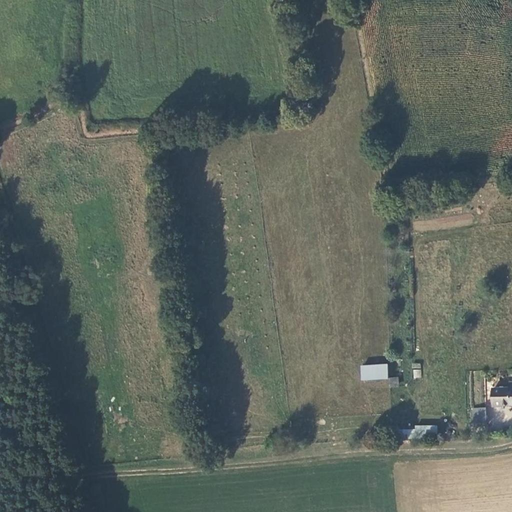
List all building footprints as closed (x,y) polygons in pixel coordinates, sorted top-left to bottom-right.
[(360,380),(387,380),(387,365),(360,364),(360,380)] [(391,387),(399,385),(397,377),(389,378),(391,387)] [(511,404),(511,381),(511,382),(511,388),(495,388),(496,405),(511,404)] [(485,407),(471,408),(472,426),(486,426),(485,407)] [(419,429),(381,429),(381,440),(395,440),(395,438),(418,439),(419,429)]
